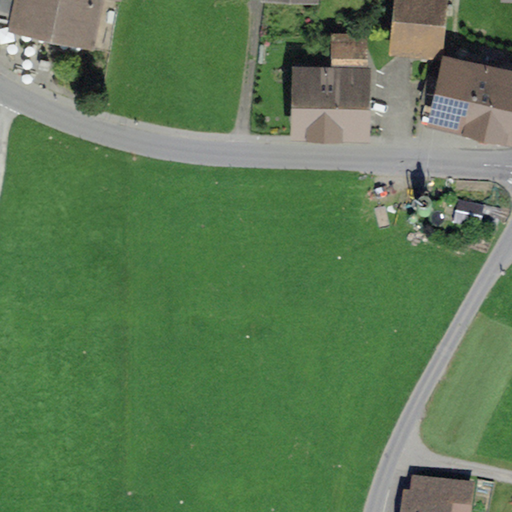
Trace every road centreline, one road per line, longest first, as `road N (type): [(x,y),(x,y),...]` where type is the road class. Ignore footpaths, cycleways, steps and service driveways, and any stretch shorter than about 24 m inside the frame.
road 1 (tertiary): [(0,91),(79,128),(198,150),(511,169)]
road 2 (tertiary): [(511,236),(396,452),(376,511)]
